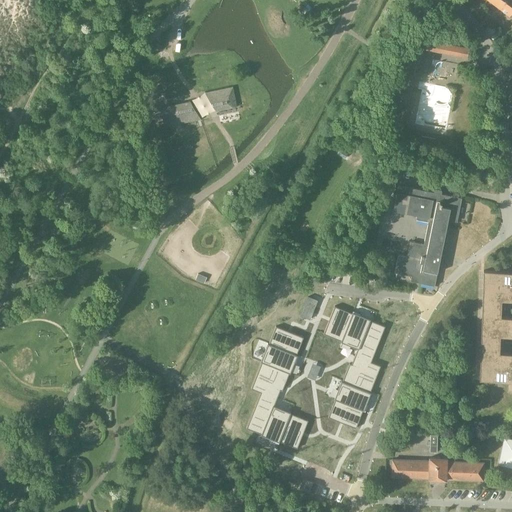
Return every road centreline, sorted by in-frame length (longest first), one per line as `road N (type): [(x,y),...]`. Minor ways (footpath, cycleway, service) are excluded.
road 1 (residential): [(9,511),(149,246),(267,133),(329,51),(355,0)]
road 2 (residential): [(356,500),(374,430),(426,313),(454,274),(511,225)]
road 3 (residential): [(511,222),(496,65),(473,21),(448,0)]
road 4 (residential): [(356,500),(511,503)]
